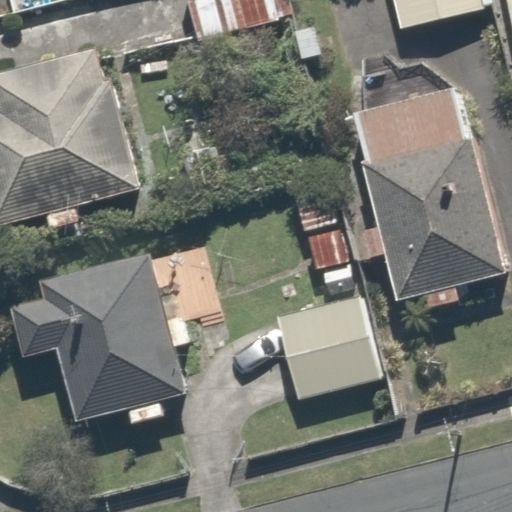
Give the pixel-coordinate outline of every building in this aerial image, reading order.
[(208,0),(201,3),(219,51),(295,23),(287,0),(208,0)] [(486,0),(394,0),(404,35),(490,11),(486,0)] [(105,46),(0,74),(0,238),(1,241),(146,203),(105,46)] [(393,262),(404,307),(511,280),(511,225),(479,92),(358,122),(386,233),(370,237),(377,266),(393,262)] [(343,170),(297,184),(330,294),(376,280),(343,170)] [(211,392),(170,254),(45,292),(50,306),(24,314),(41,369),(67,362),(87,429),(211,392)] [(390,388),(370,306),(281,328),(302,410),(390,388)]
